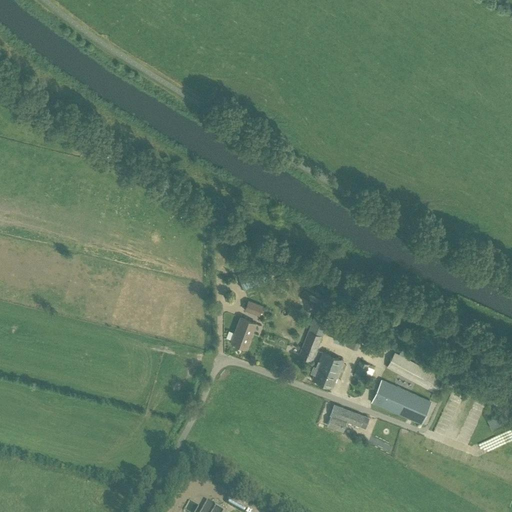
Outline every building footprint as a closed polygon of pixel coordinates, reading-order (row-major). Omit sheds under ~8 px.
[(238,254),(236,260),(243,262),(245,256),(238,254)] [(237,274),(243,291),(270,280),(263,265),(237,274)] [(245,310),(259,315),(262,306),(248,301),(245,310)] [(299,356),(312,361),(328,319),(315,314),(299,356)] [(256,323),(240,317),(231,342),(233,343),(233,345),(237,346),(238,345),(246,348),(256,323)] [(374,330),(368,347),(380,352),(384,342),(379,340),(382,333),(374,330)] [(314,366),(311,373),(314,375),(312,379),(333,387),(343,360),(322,352),(317,367),(314,366)] [(435,393),(443,379),(394,353),(387,367),(435,393)] [(363,379),(369,365),(359,361),(354,375),(363,379)] [(381,380),(372,403),(420,424),(430,401),(381,380)] [(360,427),(364,416),(334,405),(330,415),(360,427)] [(507,422),(503,413),(488,421),(492,429),(507,422)] [(194,511),(217,511),(222,505),(202,493),(191,510),(194,511)]
